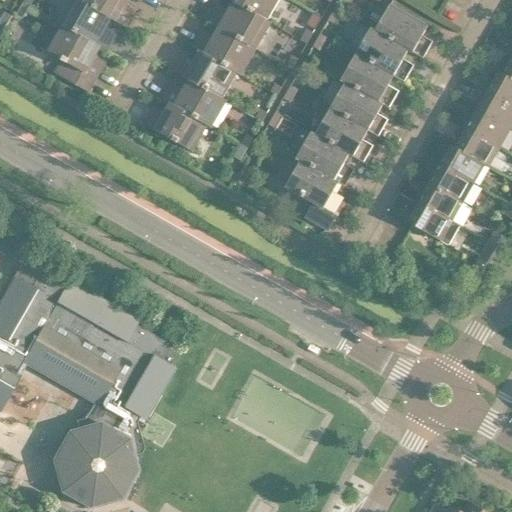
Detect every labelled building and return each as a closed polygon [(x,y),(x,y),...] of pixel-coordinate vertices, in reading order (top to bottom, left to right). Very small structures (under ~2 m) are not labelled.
[(70,0),(57,24),(63,28),(98,47),(104,51),(111,39),(106,35),(108,32),(103,28),(108,19),(78,2),(74,0),(70,0)] [(78,0),(78,2),(108,19),(124,28),(131,15),(126,12),(128,8),(123,5),(125,0),(78,0)] [(265,23),(277,0),(225,0),(232,3),(265,23)] [(21,20),(28,7),(22,3),(14,16),(21,20)] [(213,12),(207,24),(217,30),(254,51),(269,25),(265,23),(232,3),(226,14),(221,12),(219,15),(213,12)] [(426,28),(389,7),(374,33),(406,52),(422,61),(429,48),(424,45),(426,40),(421,37),(426,28)] [(333,25),(340,13),(333,9),(326,22),(333,25)] [(0,24),(2,26),(9,13),(3,10),(0,14),(0,24)] [(98,47),(63,28),(48,54),(60,61),(52,74),(85,93),(101,68),(95,64),(98,60),(92,57),(98,47)] [(239,77),(254,51),(217,30),(212,39),(206,36),(204,40),(198,37),(192,49),(197,52),(235,75),(239,77)] [(300,41),(306,44),(311,34),(305,30),(300,41)] [(406,52),(374,33),(370,30),(355,56),(391,78),(402,84),(410,72),(404,68),(406,64),(401,61),(406,52)] [(318,51),(325,39),(319,35),(311,48),(318,51)] [(220,101),(235,75),(197,52),(191,63),(186,60),(184,64),(179,61),(172,73),(187,82),(220,101)] [(344,84),(381,106),(387,110),(395,97),(390,94),(392,90),(386,86),(391,78),(355,56),(340,82),(344,84)] [(507,63),(502,60),(498,67),(503,70),(500,75),(511,81),(511,56),(507,63)] [(285,67),(291,71),(297,60),(291,57),(285,67)] [(303,77),(310,65),(304,61),(297,74),(303,77)] [(484,82),(487,84),(484,91),(511,107),(511,81),(500,75),(494,72),(492,76),(489,74),(484,82)] [(224,103),(220,101),(187,82),(182,91),(176,88),(173,93),(168,90),(161,102),(167,105),(205,127),(209,129),(224,103)] [(376,116),(381,106),(344,84),(329,111),(366,132),(377,139),(384,126),(379,123),(381,119),(376,116)] [(281,88),(274,85),(269,92),(276,96),(281,88)] [(288,104),(296,91),(289,87),(282,100),(288,104)] [(509,131),(511,124),(511,107),(484,91),(482,94),(478,92),(472,102),(476,104),(473,109),(479,113),(509,131)] [(189,153),(205,127),(167,105),(161,115),(156,112),(154,116),(149,113),(141,126),(189,153)] [(509,131),(479,113),(473,109),(470,114),(467,112),(461,121),(465,123),(462,128),(498,150),(509,131)] [(261,123),(266,114),(260,110),(255,119),(261,123)] [(314,137),(346,156),(362,165),(369,152),(364,149),(366,145),(361,142),(366,132),(329,111),(314,137)] [(281,117),(274,113),(267,126),(273,130),(281,117)] [(451,139),(455,141),(450,148),(483,167),(486,169),(498,150),(462,128),(459,132),(456,130),(451,139)] [(346,156),(314,137),(310,134),(294,161),(299,164),(335,186),(341,190),(349,175),(344,172),(347,168),(341,165),(346,156)] [(247,149),(252,139),(245,135),(240,145),(240,146),(247,149)] [(239,162),(247,149),(240,146),(233,158),(239,162)] [(446,152),(441,148),(436,157),(441,160),(438,165),(472,186),(483,167),(450,148),(449,147),(446,152)] [(299,164),(284,190),(311,205),(302,220),(326,234),(335,218),(332,216),(339,204),(333,201),(336,197),(330,194),(335,186),(299,164)] [(430,179),(427,184),(462,205),(472,186),(438,165),(435,170),(430,167),(424,176),(430,179)] [(243,182),(251,170),(244,166),(237,179),(243,182)] [(419,186),(414,194),(420,198),(417,203),(451,223),(462,205),(427,184),(424,189),(419,186)] [(458,227),(451,223),(417,203),(413,208),(408,205),(403,213),(409,217),(405,223),(446,247),(458,227)] [(502,216),(511,221),(511,207),(508,205),(502,216)] [(485,244),(497,251),(503,239),(492,232),(485,244)] [(482,276),(491,260),(497,251),(485,244),(473,265),(468,267),(473,279),(482,276)] [(138,321),(67,281),(62,289),(55,285),(20,265),(0,299),(0,410),(19,377),(17,376),(23,365),(25,366),(92,403),(92,404),(94,405),(87,415),(85,414),(83,419),(74,421),(76,430),(67,433),(53,458),(53,457),(51,461),(52,464),(60,492),(85,506),(85,507),(88,509),(92,508),(91,507),(119,500),(133,474),(134,475),(136,471),(135,468),(134,468),(131,456),(139,454),(142,449),(137,431),(135,423),(138,418),(143,421),(144,421),(173,369),(168,366),(177,351),(170,347),(158,340),(151,336),(135,327),(138,321)] [(447,511),(435,504),(429,511),(485,511),(468,502),(462,511),(460,511),(450,506),(447,511)]
